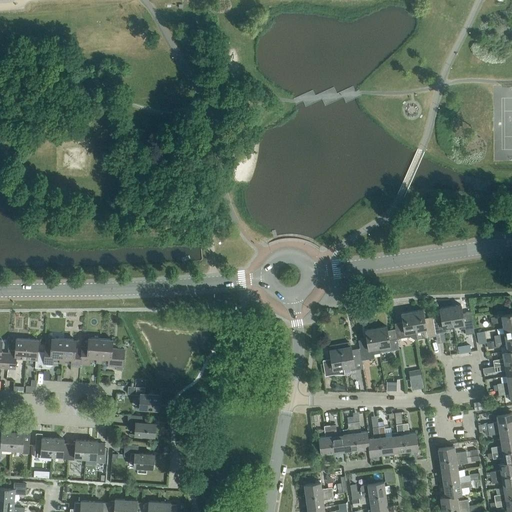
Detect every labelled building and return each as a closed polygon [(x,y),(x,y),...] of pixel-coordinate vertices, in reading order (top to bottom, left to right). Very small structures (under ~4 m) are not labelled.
[(461,304),(450,306),(454,326),(460,325),(461,329),(465,328),(466,336),(475,334),(471,314),(463,316),(461,304)] [(454,326),(450,306),(440,308),(442,319),(433,321),(435,333),(448,331),(447,327),(454,326)] [(433,321),(433,319),(425,321),(423,309),(412,311),(417,339),(423,338),(436,335),(435,333),(433,321)] [(417,339),(412,311),(401,313),(403,325),(395,326),(397,336),(397,338),(410,336),(415,339),(417,339)] [(502,321),(503,327),(511,325),(511,313),(491,317),(492,323),(502,321)] [(511,338),(511,325),(503,327),(504,334),(494,335),(495,341),(511,338)] [(399,348),(397,338),(397,336),(389,338),(387,326),(376,328),(380,352),(386,350),(399,348)] [(380,352),(376,328),(365,329),(367,341),(359,343),(361,356),(362,360),(374,357),(374,354),(380,353),(380,352)] [(484,331),(476,332),(478,344),(486,342),(484,331)] [(99,358),(101,338),(89,337),(88,346),(81,345),(81,348),(80,363),(90,364),(90,357),(99,358)] [(26,359),(27,339),(16,338),(15,349),(8,349),(8,352),(7,368),(15,369),(16,358),(26,359)] [(62,358),(64,338),(52,338),(51,346),(45,346),(45,352),(44,367),(50,368),(53,364),(54,358),(62,358)] [(81,348),(75,348),(76,339),(64,338),(62,358),(71,359),(71,366),(80,366),(80,363),(81,348)] [(112,339),(101,338),(99,358),(108,359),(107,366),(123,367),(125,349),(112,348),(112,339)] [(511,338),(495,341),(496,346),(496,347),(506,345),(507,351),(511,350),(511,338)] [(8,352),(1,351),(2,340),(0,339),(0,367),(7,368),(8,352)] [(44,367),(45,352),(38,351),(38,339),(27,339),(26,359),(36,359),(35,367),(44,368),(44,367)] [(351,346),(350,346),(349,342),(340,343),(344,367),(350,366),(351,370),(363,368),(362,360),(361,356),(353,357),(351,346)] [(344,367),(340,343),(330,345),(331,349),(330,349),(332,361),(323,362),(325,374),(334,373),(344,373),(343,367),(344,367)] [(511,362),(511,350),(507,351),(502,351),(503,358),(493,360),(494,365),(511,362)] [(511,374),(511,362),(494,365),(495,371),(505,369),(506,376),(511,374)] [(423,388),(420,369),(408,371),(412,390),(423,388)] [(511,386),(511,374),(506,376),(507,382),(497,383),(498,389),(511,386)] [(37,386),(37,380),(31,379),(31,385),(26,385),(26,391),(35,392),(36,386),(37,386)] [(157,409),(158,394),(145,393),(145,387),(128,386),(128,393),(140,394),(139,408),(157,409)] [(511,399),(511,386),(498,389),(499,395),(509,393),(510,400),(511,399)] [(487,408),(485,400),(474,402),(475,410),(487,408)] [(511,424),(511,412),(496,415),(497,421),(487,423),(488,429),(511,424)] [(155,436),(156,423),(142,422),(142,415),(128,414),(128,425),(132,426),(132,428),(136,428),(135,434),(155,436)] [(361,431),(359,421),(354,422),(357,449),(368,447),(369,447),(367,438),(368,438),(367,431),(361,431)] [(357,449),(354,422),(348,423),(349,433),(343,434),(345,450),(357,449)] [(488,429),(487,423),(487,422),(484,422),(484,424),(478,424),(479,430),(488,429)] [(406,450),(402,423),(396,424),(398,434),(392,435),(394,452),(406,450)] [(408,423),(402,423),(406,450),(418,449),(416,432),(409,433),(408,423)] [(345,450),(343,434),(337,434),(336,424),(330,425),(333,452),(345,450)] [(511,437),(511,424),(488,429),(489,434),(499,433),(500,439),(511,437)] [(333,452),(330,425),(324,426),(325,436),(319,437),(321,453),(333,452)] [(382,453),(378,426),(373,427),(374,437),(368,438),(367,438),(369,447),(368,447),(369,455),(382,453)] [(394,452),(392,435),(385,436),(384,426),(378,426),(382,453),(394,452)] [(12,449),(13,431),(2,430),(1,435),(0,434),(0,456),(1,455),(2,448),(12,449)] [(24,430),(24,432),(13,431),(12,449),(22,450),(22,453),(29,453),(31,430),(24,430)] [(52,455),(53,438),(43,437),(43,433),(36,433),(35,457),(41,457),(41,455),(52,455)] [(511,449),(511,437),(500,439),(501,445),(491,447),(492,453),(511,449)] [(68,459),(70,443),(64,443),(64,439),(53,438),(52,455),(63,456),(63,459),(68,459)] [(86,458),(87,440),(75,439),(75,443),(70,443),(68,459),(74,460),(75,457),(86,458)] [(103,461),(104,445),(104,441),(98,441),(87,440),(86,458),(96,458),(96,461),(103,461)] [(153,468),(154,454),(138,453),(138,445),(125,444),(124,456),(130,457),(130,459),(134,459),(134,466),(153,468)] [(467,456),(466,452),(466,451),(456,452),(455,446),(438,448),(440,461),(467,456)] [(511,449),(492,453),(493,457),(493,458),(503,456),(504,462),(504,463),(511,461),(511,449)] [(457,464),(462,463),(468,462),(467,461),(467,456),(440,461),(442,472),(458,470),(457,464)] [(511,473),(511,461),(504,463),(504,462),(499,463),(500,469),(490,471),(491,477),(511,473)] [(470,480),(469,474),(459,476),(458,470),(442,472),(443,484),(470,480)] [(511,485),(511,473),(491,477),(492,483),(502,481),(503,487),(511,485)] [(471,486),(471,485),(470,480),(443,484),(445,496),(457,494),(457,495),(462,494),(461,487),(471,486)] [(384,481),(367,484),(362,485),(360,487),(361,491),(358,492),(358,493),(359,498),(386,493),(384,481)] [(0,487),(0,498),(14,500),(15,493),(26,494),(27,483),(14,482),(13,488),(0,487)] [(333,492),(332,487),(321,488),(321,482),(304,484),(306,496),(333,492)] [(511,497),(511,485),(503,487),(504,493),(494,495),(495,501),(511,497)] [(323,500),(333,498),(333,492),(306,496),(307,508),(324,506),(323,500)] [(388,505),(386,493),(359,498),(360,502),(360,503),(370,502),(371,508),(388,505)] [(458,500),(457,495),(457,494),(445,496),(440,496),(442,509),(469,505),(468,499),(458,500)] [(511,510),(511,497),(495,501),(495,502),(496,505),(496,506),(506,505),(507,511),(511,510)] [(14,506),(14,500),(0,498),(0,510),(12,511),(11,511),(24,511),(25,507),(14,506)] [(125,511),(126,499),(115,498),(115,500),(109,500),(108,504),(109,504),(108,511),(125,511)] [(142,511),(143,502),(137,502),(137,500),(126,499),(125,511),(142,511)] [(91,511),(92,501),(81,500),(81,502),(75,502),(74,509),(72,509),(70,511),(91,511)] [(108,511),(109,504),(108,504),(103,504),(103,502),(92,501),(91,511),(108,511)] [(159,511),(160,501),(149,501),(148,503),(143,502),(142,511),(159,511)] [(171,502),(160,501),(159,511),(176,511),(177,504),(171,504),(171,502)]
